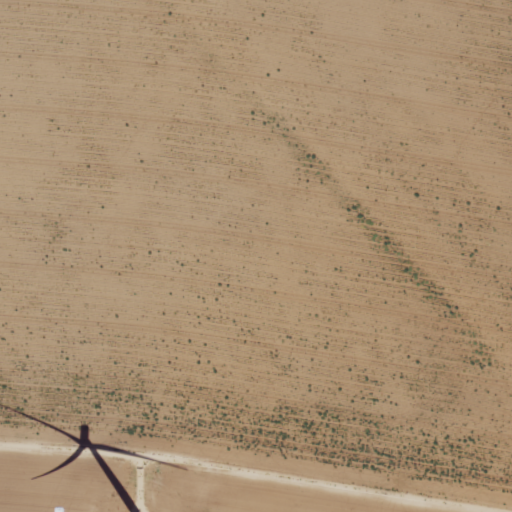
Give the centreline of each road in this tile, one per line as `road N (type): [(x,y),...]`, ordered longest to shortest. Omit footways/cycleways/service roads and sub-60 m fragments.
road 1 (track): [(0,58),(111,511)]
road 2 (track): [(511,390),(110,503)]
